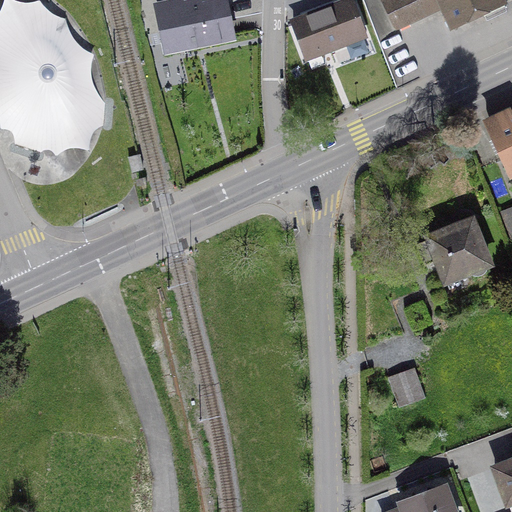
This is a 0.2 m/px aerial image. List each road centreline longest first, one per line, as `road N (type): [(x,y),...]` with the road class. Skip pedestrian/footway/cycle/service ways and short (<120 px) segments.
road 1 (residential): [(327,511),(313,218),(299,164)]
road 2 (primary): [(0,302),(283,172)]
road 3 (primary): [(299,164),(511,64)]
road 4 (residential): [(273,0),(273,106),(283,172)]
